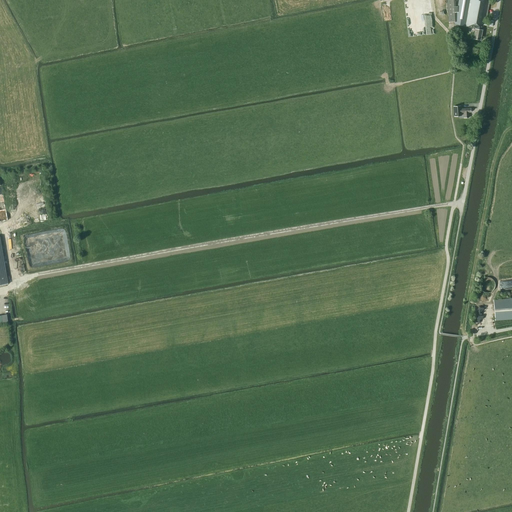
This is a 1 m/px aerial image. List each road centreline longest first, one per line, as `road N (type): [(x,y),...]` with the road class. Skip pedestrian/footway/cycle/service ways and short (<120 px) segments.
road 1 (track): [(463,337),(511,79)]
road 2 (track): [(453,203),(463,151),(452,111),(455,71),(389,87),(388,78)]
road 3 (unclassified): [(461,202),(499,0)]
